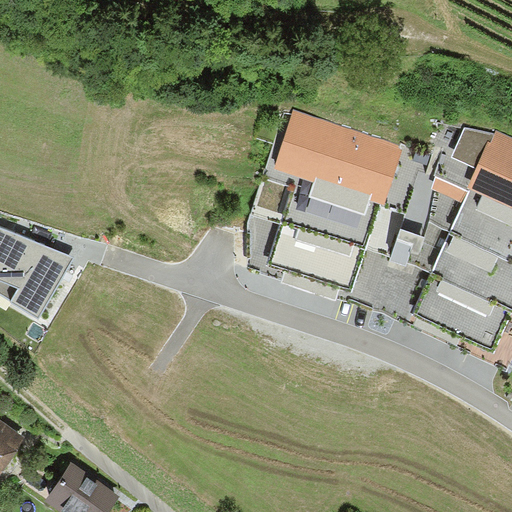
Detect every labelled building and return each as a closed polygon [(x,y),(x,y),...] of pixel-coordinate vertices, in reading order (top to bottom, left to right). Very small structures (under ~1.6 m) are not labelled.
[(495,340),(511,300),(511,148),(494,140),(479,176),(423,309),(495,340)] [(351,285),(423,309),(479,176),(395,143),(351,285)] [(0,231),(0,298),(38,320),(74,258),(41,246),(0,231)] [(0,459),(16,436),(0,424),(0,459)] [(97,511),(111,494),(70,465),(49,494),(74,511),(97,511)]
